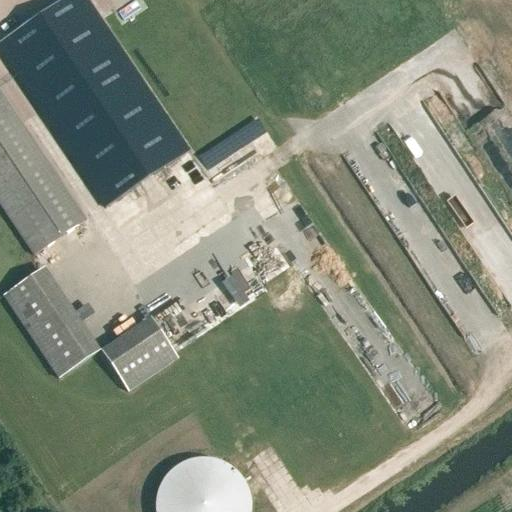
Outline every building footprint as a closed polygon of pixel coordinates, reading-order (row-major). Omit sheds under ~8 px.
[(0,51),(105,208),(188,152),(85,0),(64,0),(0,43),(0,51)] [(0,206),(34,257),(86,223),(0,95),(0,206)] [(256,116),(196,154),(214,184),(274,146),(256,116)] [(0,290),(0,295),(50,378),(93,353),(40,266),(0,290)] [(93,351),(124,394),(173,359),(142,316),(93,351)] [(250,511),(251,508),(251,504),(250,500),(249,496),(248,492),(246,488),(245,484),(242,481),(240,477),(237,474),(234,471),(230,469),(227,467),(223,465),(219,463),(215,462),(211,461),(207,460),(203,460),(199,460),(195,461),(190,462),(186,463),(183,465),(179,467),(175,469),(172,471),(169,474),(166,477),(163,481),(161,484),(159,488),(158,492),(156,496),(156,500),(155,504),(155,508),(154,511),(250,511)]
